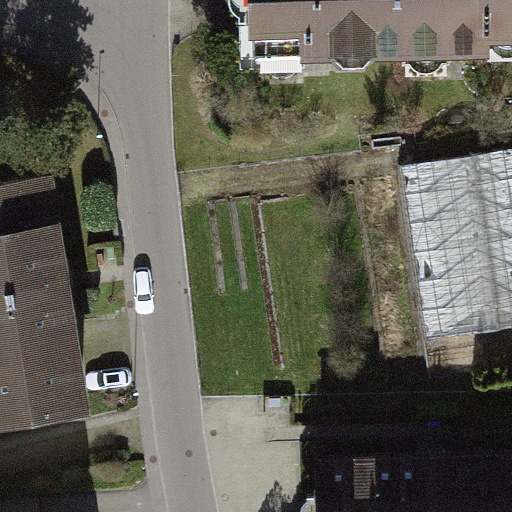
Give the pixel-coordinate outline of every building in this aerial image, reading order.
[(487,0),(253,0),(255,60),(488,53),(487,0)] [(511,0),(487,0),(489,45),(511,44),(511,0)] [(511,146),(401,162),(425,338),(511,325),(511,146)] [(0,425),(98,410),(72,244),(65,207),(60,169),(3,179),(0,179),(0,425)] [(511,511),(511,448),(323,451),(325,496),(310,496),(309,511),(511,511)]
